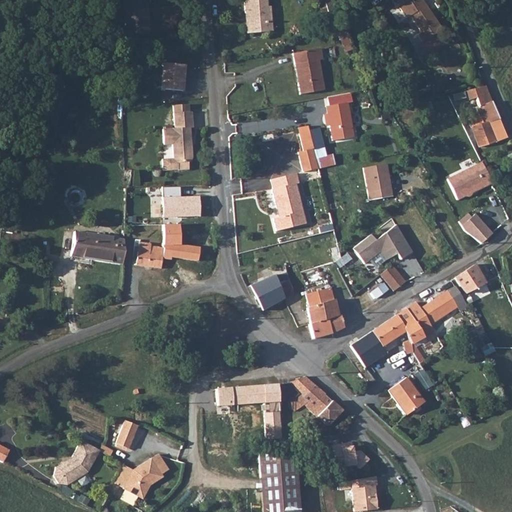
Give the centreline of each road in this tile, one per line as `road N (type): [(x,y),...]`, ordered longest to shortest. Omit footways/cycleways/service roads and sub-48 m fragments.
road 1 (unclassified): [(224,283),(205,0)]
road 2 (residential): [(305,364),(511,234)]
road 3 (unclassified): [(224,283),(26,356),(0,373)]
road 4 (unclassified): [(430,511),(418,476),(396,447),(305,364)]
